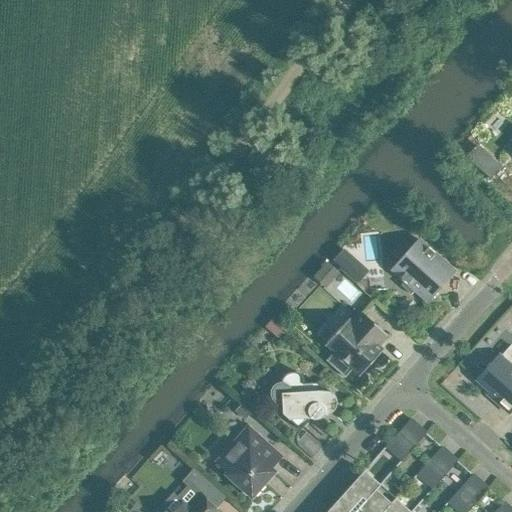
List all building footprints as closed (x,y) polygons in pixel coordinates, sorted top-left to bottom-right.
[(477,166),(490,178),(502,166),(488,154),(477,166)] [(401,260),(393,269),(405,280),(401,285),(411,294),(415,289),(427,300),(454,270),(419,239),(411,249),(403,241),(393,253),(401,260)] [(326,260),(316,273),(328,284),(339,271),(326,260)] [(326,344),(334,351),(326,360),(345,377),(353,368),(361,375),(378,355),(373,351),(388,335),(363,312),(353,323),(348,319),(326,344)] [(511,345),(510,343),(499,354),(477,379),(499,399),(497,402),(508,412),(511,408),(511,345)] [(324,390),(323,390),(323,386),(318,382),(304,382),(304,381),(304,380),(304,378),(303,376),(302,374),(301,373),(299,372),(297,372),(295,371),(294,370),(293,370),(292,370),(291,371),(289,372),(287,373),(286,374),(284,375),(283,377),(282,378),(281,381),(281,382),(277,384),(273,386),(272,390),(271,394),(272,398),(275,401),(279,403),(282,403),(283,413),(301,429),(311,418),(313,419),(316,419),(318,419),(320,418),(321,417),(323,416),(324,415),(325,414),(326,414),(328,414),(330,413),(332,412),(333,411),(334,410),(335,409),(336,408),(336,407),(337,404),(337,403),(337,401),(337,399),(336,398),(336,396),(335,395),(334,394),(332,392),(331,391),(330,391),(328,390),(327,390),(324,390)] [(261,478),(281,456),(248,427),(217,462),(228,472),(227,474),(252,496),(266,481),(265,480),(264,481),(261,478)] [(394,436),(386,445),(396,454),(404,445),(394,436)] [(426,464),(418,473),(427,482),(435,473),(426,464)] [(355,511),(381,484),(365,470),(326,511),(355,511)] [(383,511),(396,498),(381,484),(355,511),(383,511)] [(457,492),(449,501),(458,510),(466,501),(457,492)] [(183,502),(174,511),(221,511),(200,493),(188,506),(183,502)] [(411,511),(412,511),(396,498),(383,511),(411,511)]
